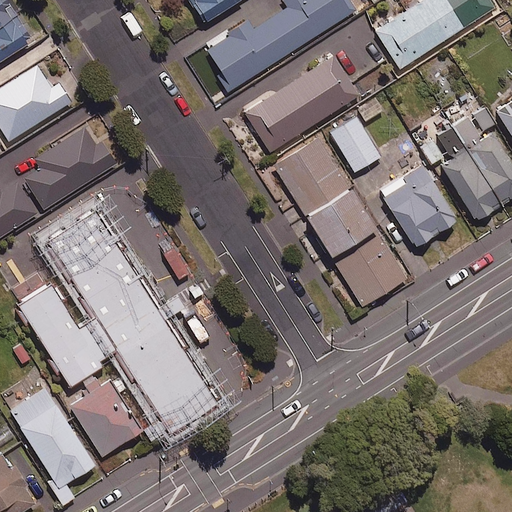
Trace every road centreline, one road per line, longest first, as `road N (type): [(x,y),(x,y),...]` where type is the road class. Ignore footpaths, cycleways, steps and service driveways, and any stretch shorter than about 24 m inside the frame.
road 1 (residential): [(88,0),(338,392)]
road 2 (tertiary): [(338,392),(149,511)]
road 3 (tertiary): [(511,281),(338,392)]
